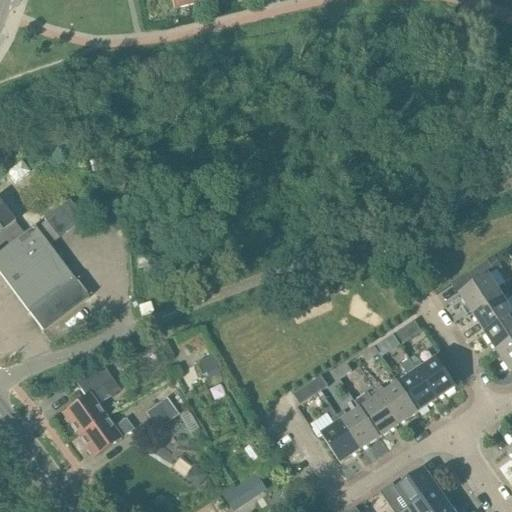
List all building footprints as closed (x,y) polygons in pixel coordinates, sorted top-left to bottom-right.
[(170,0),(173,13),(220,1),(223,0),(170,0)] [(20,161),(6,172),(15,185),(30,173),(20,161)] [(82,292),(75,282),(49,247),(59,239),(58,239),(67,232),(68,232),(75,227),(75,226),(83,220),(70,201),(44,220),(46,222),(36,229),(25,237),(16,225),(0,236),(0,275),(30,316),(37,326),(43,334),(88,300),(82,292)] [(0,203),(0,236),(16,225),(0,203)] [(160,230),(136,232),(136,242),(160,240),(160,230)] [(137,257),(138,269),(154,268),(153,257),(137,257)] [(496,257),(488,262),(495,273),(503,268),(496,257)] [(474,286),(460,295),(473,315),(502,296),(508,292),(504,286),(498,289),(489,277),(495,273),(488,262),(467,276),(474,286)] [(508,292),(502,296),(473,315),(485,334),(511,316),(511,297),(511,298),(508,292)] [(511,316),(485,334),(498,353),(511,344),(511,316)] [(415,322),(394,335),(401,346),(422,332),(415,322)] [(387,340),(375,348),(379,355),(391,347),(387,340)] [(511,344),(498,353),(511,373),(511,372),(511,344)] [(367,363),(379,355),(375,348),(363,355),(367,363)] [(211,357),(198,362),(209,389),(221,384),(211,357)] [(417,357),(411,362),(414,366),(418,372),(437,402),(457,389),(438,359),(424,368),(420,362),(417,357)] [(409,378),(399,385),(418,414),(437,402),(418,372),(414,366),(411,362),(411,361),(402,367),(409,378)] [(340,381),(352,372),(348,365),(335,374),(340,381)] [(106,418),(97,407),(120,391),(104,369),(91,378),(90,376),(77,385),(86,398),(63,415),(78,437),(106,418)] [(322,377),(315,382),(321,392),(328,388),(322,377)] [(321,392),(315,382),(294,395),(301,406),(321,392)] [(399,427),(418,414),(399,385),(386,393),(382,387),(376,392),(399,427)] [(373,402),(360,410),(380,439),(399,427),(376,392),(369,396),(373,402)] [(179,417),(167,399),(145,414),(158,432),(179,417)] [(344,413),(337,417),(360,452),(380,439),(360,410),(348,418),(344,413)] [(341,465),(360,452),(337,417),(331,421),(335,427),(322,436),(341,465)] [(113,429),(106,418),(78,437),(94,459),(121,440),(121,439),(133,430),(126,420),(113,429)] [(392,485),(380,493),(389,505),(400,497),(409,509),(438,489),(424,470),(395,490),(393,486),(392,485)] [(252,477),(234,489),(244,504),(262,492),(252,477)] [(409,509),(405,511),(444,511),(451,508),(438,489),(409,509)]
